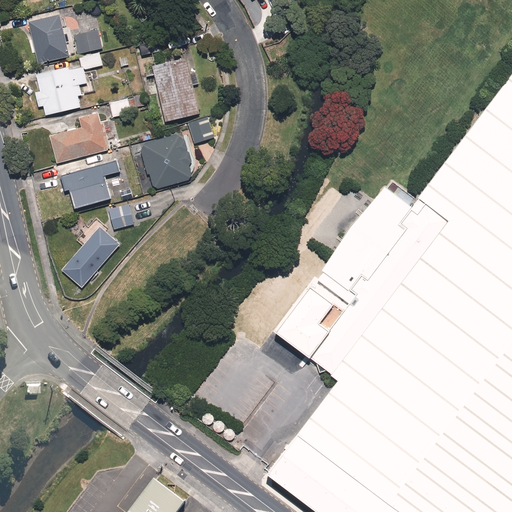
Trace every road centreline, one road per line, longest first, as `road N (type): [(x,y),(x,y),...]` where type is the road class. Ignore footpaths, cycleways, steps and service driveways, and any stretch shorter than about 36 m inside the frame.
road 1 (secondary): [(265,511),(44,333)]
road 2 (residential): [(216,0),(243,45),(253,96),(246,143),(207,204)]
road 3 (secondary): [(0,191),(21,288),(44,333)]
